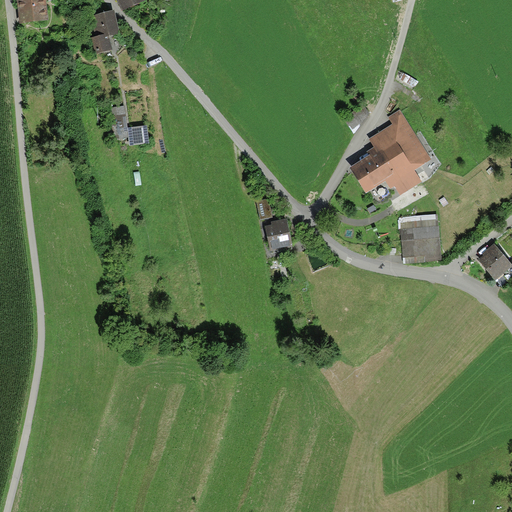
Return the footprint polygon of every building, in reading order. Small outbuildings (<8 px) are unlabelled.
[(41,0),(19,0),(21,24),(43,22),(41,0)] [(143,3),(141,0),(122,0),(126,10),(143,3)] [(115,38),(110,15),(96,18),(101,41),(93,43),(96,56),(109,53),(107,40),(115,38)] [(341,120),(350,130),(368,114),(361,107),(352,115),(350,112),(341,120)] [(142,145),(141,128),(123,129),(122,111),(101,113),(103,139),(124,137),(124,147),(142,145)] [(377,157),(351,173),(364,192),(390,176),(400,191),(418,180),(411,170),(429,158),(400,112),(390,118),(395,125),(373,139),(378,146),(372,150),(377,157)] [(283,221),(262,225),(268,251),(289,246),(283,221)] [(431,232),(404,233),(404,252),(412,252),(412,255),(427,255),(427,260),(437,260),(436,230),(431,230),(431,232)] [(492,246),(476,260),(493,281),(501,274),(505,279),(511,273),(511,263),(511,262),(508,265),(492,246)]
